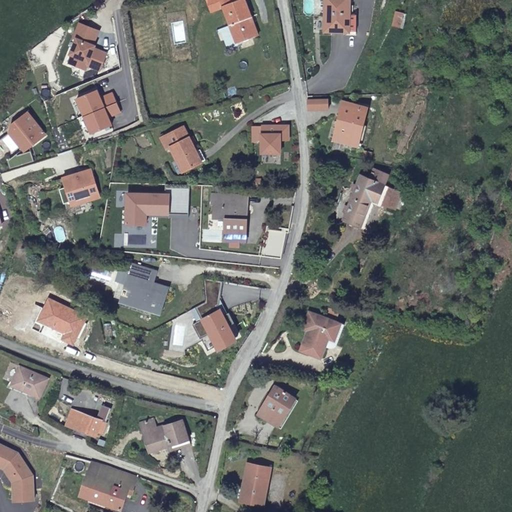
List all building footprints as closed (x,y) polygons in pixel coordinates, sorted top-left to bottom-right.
[(249,16),(253,14),(247,0),(209,0),(213,11),(224,6),(238,42),(256,35),(249,16)] [(346,34),(358,35),(360,13),(357,13),(358,4),(351,3),(351,0),(327,0),(326,28),(345,30),(346,34)] [(261,33),(253,14),(249,16),(256,35),(261,33)] [(355,147),(365,113),(342,106),(331,141),(355,147)] [(201,163),(185,127),(162,137),(166,149),(171,147),(176,161),(178,160),(183,171),(201,163)] [(384,187),(388,175),(374,170),(371,177),(361,173),(343,218),(360,224),(371,198),(375,199),(374,202),(389,208),(390,206),(397,208),(402,194),(384,187)] [(232,240),(237,240),(245,240),(247,196),(212,194),(211,205),(215,205),(216,207),(213,209),(213,219),(224,219),(224,240),(232,240)] [(124,293),(122,301),(160,314),(167,295),(152,289),(154,282),(158,271),(135,264),(125,291),(123,290),(122,293),(124,293)] [(169,288),(154,282),(152,289),(167,295),(169,288)] [(160,314),(122,301),(121,304),(159,317),(160,314)] [(308,310),(303,322),(308,325),(306,329),(300,348),(320,356),(328,336),(333,337),(340,322),(308,310)] [(40,397),(48,379),(21,367),(13,384),(40,397)] [(277,426),(295,398),(276,387),(258,415),(277,426)] [(103,433),(107,421),(73,409),(68,421),(75,425),(76,427),(96,434),(98,431),(103,433)] [(156,427),(154,419),(149,421),(148,418),(143,420),(143,421),(140,422),(149,451),(171,445),(172,449),(191,443),(189,438),(188,438),(183,420),(156,427)] [(19,453),(0,443),(0,465),(5,468),(14,480),(13,500),(33,501),(34,476),(19,453)] [(264,503),(268,462),(245,460),(242,486),(245,487),(244,500),(264,503)] [(131,476),(91,461),(80,494),(122,510),(127,493),(126,492),(131,476)]
